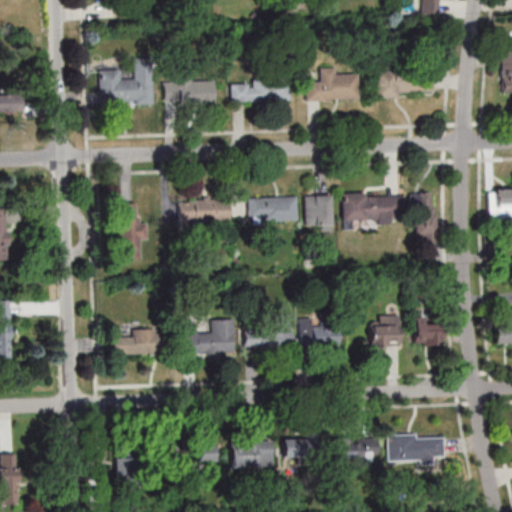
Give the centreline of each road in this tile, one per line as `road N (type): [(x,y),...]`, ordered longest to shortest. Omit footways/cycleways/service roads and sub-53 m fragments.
road 1 (residential): [(503,511),(476,391),(467,276),(464,149),(479,0)]
road 2 (residential): [(74,511),(55,0)]
road 3 (residential): [(511,389),(0,407)]
road 4 (residential): [(511,143),(0,160)]
